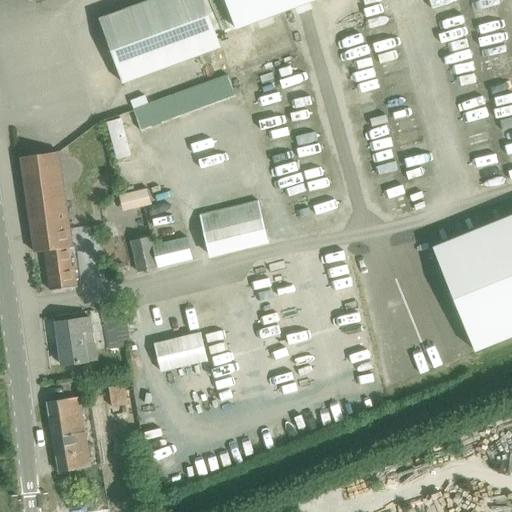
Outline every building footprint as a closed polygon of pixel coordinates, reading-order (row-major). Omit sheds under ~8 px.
[(152,0),(99,20),(123,84),(217,49),(199,0),(152,0)] [(225,0),(236,29),(315,0),(225,0)] [(141,130),(235,96),(228,77),(134,111),(141,130)] [(109,119),(119,156),(133,153),(124,115),(109,119)] [(20,158),(34,251),(34,253),(45,252),(50,291),(77,288),(74,267),(71,267),(69,249),(72,248),(58,153),(20,158)] [(147,189),(119,196),(123,212),(151,206),(147,189)] [(511,193),(467,213),(411,235),(460,370),(511,348),(511,193)] [(209,255),(268,241),(258,202),(200,216),(209,255)] [(138,273),(192,260),(187,239),(153,247),(151,237),(131,242),(138,273)] [(108,350),(130,347),(123,306),(102,310),(108,350)] [(61,366),(96,361),(90,318),(55,323),(61,366)] [(124,384),(108,387),(112,408),(128,405),(124,384)] [(47,401),(53,436),(59,471),(89,466),(78,396),(47,401)]
